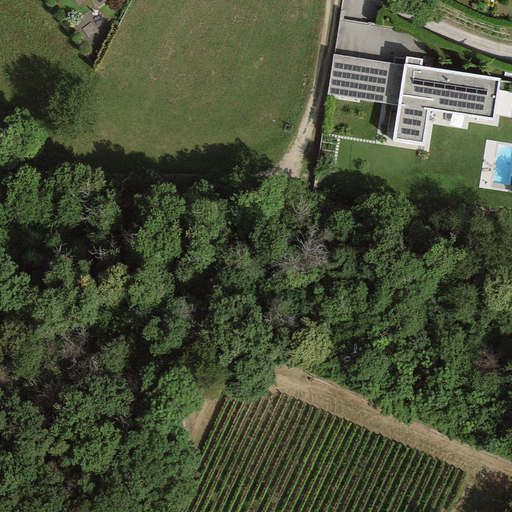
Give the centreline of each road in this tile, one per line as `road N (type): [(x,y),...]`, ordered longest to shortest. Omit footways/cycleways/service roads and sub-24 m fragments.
road 1 (track): [(328,0),(292,183),(113,192),(34,155),(0,161)]
road 2 (track): [(292,183),(447,217),(430,281),(349,342)]
road 3 (residential): [(398,0),(511,54)]
